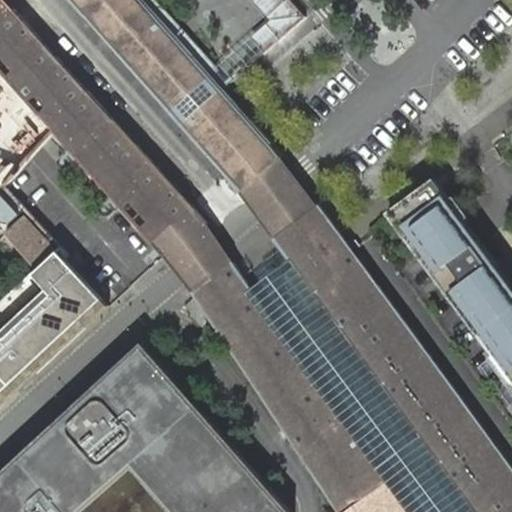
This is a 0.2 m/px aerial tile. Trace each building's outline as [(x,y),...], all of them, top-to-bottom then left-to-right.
[(6,0),(0,0),(0,24),(16,11),(6,0)] [(71,0),(120,53),(223,169),(232,179),(241,191),(279,156),(271,145),(226,94),(225,94),(223,91),(210,76),(155,14),(142,0),(71,0)] [(153,0),(142,0),(155,14),(210,76),(216,70),(153,0)] [(216,70),(210,76),(223,91),(225,89),(306,19),(307,18),(291,0),(258,0),(275,19),(216,70)] [(16,11),(0,24),(0,67),(55,130),(155,241),(193,207),(16,11)] [(270,229),(274,235),(317,204),(312,197),(295,175),(281,158),(242,193),(255,209),(270,229)] [(435,182),(391,214),(511,376),(511,283),(480,241),(452,204),(435,182)] [(317,204),(274,235),(277,238),(319,206),(317,204)] [(319,206),(277,238),(478,511),(511,511),(511,468),(349,247),(319,206)] [(203,218),(194,209),(157,243),(166,254),(205,221),(203,218)] [(40,270),(59,253),(25,216),(7,234),(40,270)] [(183,273),(195,291),(232,260),(219,241),(205,221),(166,254),(183,273)] [(238,267),(237,267),(259,299),(342,419),(410,511),(478,511),(409,417),(277,238),(252,263),(238,267)] [(0,394),(105,297),(63,248),(59,253),(40,270),(0,306),(0,394)] [(410,511),(342,419),(259,299),(237,267),(235,264),(233,262),(232,260),(195,291),(204,304),(219,327),(233,348),(299,449),(341,511),(410,511)] [(105,297),(0,394),(0,406),(110,303),(105,297)] [(90,393),(0,476),(0,511),(290,511),(146,342),(90,393)]
